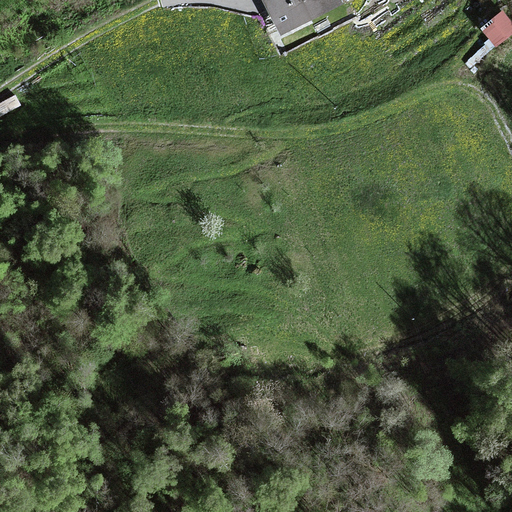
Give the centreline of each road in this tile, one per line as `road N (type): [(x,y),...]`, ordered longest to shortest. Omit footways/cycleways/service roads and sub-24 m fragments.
road 1 (track): [(511,160),(482,105),(460,86),(335,129),(139,126),(0,136)]
road 2 (track): [(304,350),(353,353),(422,328),(511,261)]
road 3 (track): [(0,92),(74,40),(152,0)]
